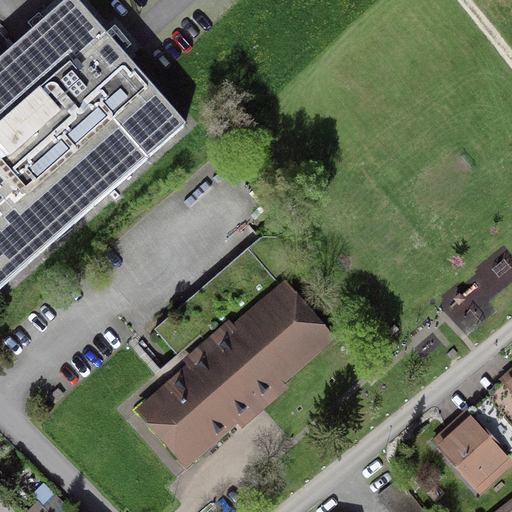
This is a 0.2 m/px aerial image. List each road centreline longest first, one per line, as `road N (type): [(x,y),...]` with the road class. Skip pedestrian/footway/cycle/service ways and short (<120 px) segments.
road 1 (residential): [(511,329),(288,511)]
road 2 (residential): [(103,511),(0,409)]
